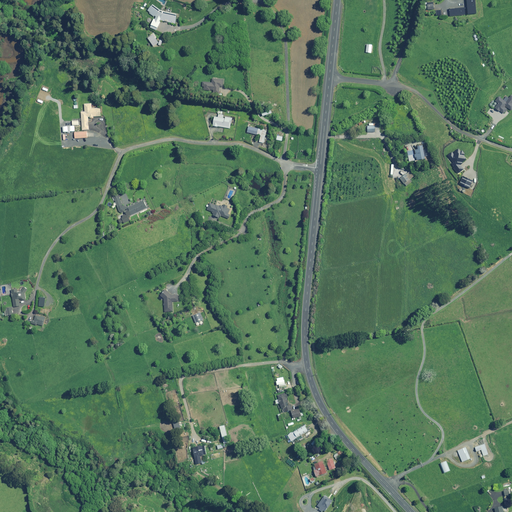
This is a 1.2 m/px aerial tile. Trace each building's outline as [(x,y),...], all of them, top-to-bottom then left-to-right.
[(162,11),(152,4),(147,11),(150,12),(149,13),(154,17),(155,16),(156,17),(154,19),(153,19),(151,25),(150,28),(156,30),(157,28),(158,28),(161,22),(160,21),(160,20),(175,24),(177,14),(162,11)] [(465,15),(464,8),(449,9),(450,16),(465,15)] [(158,43),(153,34),(147,38),(153,46),(158,43)] [(223,80),(212,79),(212,82),(202,82),(202,86),(204,86),(203,90),(213,91),(213,93),(219,93),(219,87),(223,87),(223,80)] [(506,102),(499,97),(495,101),(502,106),(503,104),(511,111),(511,109),(511,99),(509,98),(506,102)] [(89,130),(88,118),(88,117),(90,117),(90,118),(93,118),(93,117),(101,116),(100,108),(92,108),(91,104),(84,104),(85,110),(81,111),(82,130),(89,130)] [(217,114),(218,114),(218,117),(214,117),(213,126),(230,128),(232,118),(225,117),(225,119),(223,118),(223,115),(222,115),(222,112),(220,112),(217,111),(217,114)] [(266,131),(258,129),(248,126),(247,132),(257,134),(261,135),(259,142),(263,143),(266,131)] [(425,159),(422,146),(418,146),(418,149),(407,151),(409,162),(425,159)] [(447,156),(453,163),(451,164),(454,168),(453,169),(457,173),(458,172),(459,174),(464,169),(461,165),(463,163),(463,162),(467,159),(464,156),(465,155),(462,151),(461,152),(458,149),(454,152),(455,154),(454,155),(451,152),(447,156)] [(413,176),(410,171),(400,178),(405,186),(412,182),(409,179),(413,176)] [(473,181),(463,176),(460,184),(470,188),(473,181)] [(122,205),(119,197),(115,199),(120,212),(121,213),(126,209),(123,205),(122,205)] [(147,208),(144,200),(141,202),(141,201),(135,203),(136,204),(129,207),(130,210),(126,212),(126,214),(123,216),(124,218),(119,220),(120,224),(124,222),(124,223),(130,221),(129,217),(143,211),(142,210),(147,208)] [(219,207),(210,203),(207,210),(214,212),(212,215),(219,218),(219,216),(228,219),(230,215),(228,214),(230,209),(226,208),(227,206),(224,205),(223,206),(220,205),(219,207)] [(27,290),(23,287),(21,290),(21,291),(21,292),(17,292),(17,290),(17,288),(11,289),(14,307),(20,306),(19,300),(25,299),(24,294),(27,290)] [(172,295),(165,289),(160,296),(163,299),(164,312),(173,311),(172,302),(178,302),(178,295),(172,295)] [(203,320),(200,313),(192,316),(195,323),(203,320)] [(40,317),(36,316),(34,321),(32,320),(31,323),(36,325),(37,324),(43,326),(45,318),(41,316),(40,317)] [(288,402),(286,393),(277,395),(279,404),(280,404),(281,408),(283,408),(284,412),(291,410),(293,418),(301,416),(299,409),(293,411),(291,404),(286,406),(286,403),(288,402)] [(229,442),(224,425),(219,427),(224,444),(229,442)] [(308,431),(304,425),(292,433),(292,432),(287,435),(291,441),(308,431)] [(488,454),(484,444),(475,448),(476,452),(481,450),(484,456),(488,454)] [(206,455),(205,445),(192,448),(196,464),(201,463),(200,456),(206,455)] [(470,459),(466,447),(458,451),(462,462),(470,459)] [(336,468),(332,458),(326,460),(329,470),(336,468)] [(326,473),(322,461),(314,464),(316,470),(314,471),(316,477),(326,473)] [(450,471),(446,461),(440,464),(444,473),(450,471)] [(325,511),(332,501),(326,497),(318,510),(321,511),(323,510),(325,511)]
